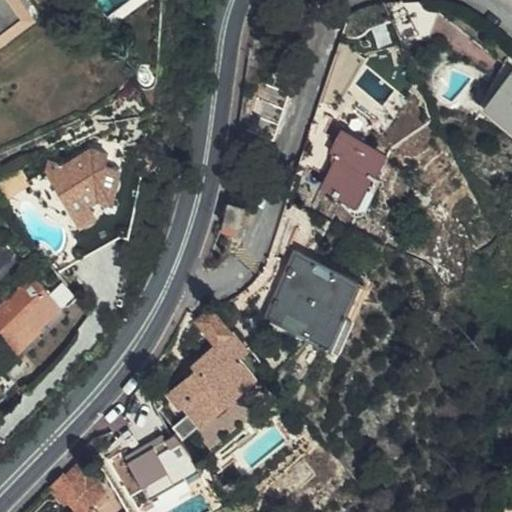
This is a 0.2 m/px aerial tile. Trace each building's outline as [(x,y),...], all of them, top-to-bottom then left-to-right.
[(0,0),(0,55),(47,18),(32,0),(0,0)] [(270,101),(286,107),(294,80),(279,75),(270,101)] [(511,75),(490,104),(511,121),(511,75)] [(342,126),(336,136),(341,139),(347,129),(342,126)] [(341,139),(336,136),(323,130),(305,166),(328,177),(346,186),(364,151),(357,147),(362,137),(347,129),(341,139)] [(346,186),(328,177),(323,186),(341,202),(345,203),(350,203),(356,200),(382,146),(362,137),(357,147),(364,151),(346,186)] [(53,214),(71,203),(84,222),(101,209),(95,200),(102,196),(118,198),(125,167),(112,164),(114,153),(94,150),(71,166),(51,162),(48,172),(31,183),(53,214)] [(0,188),(5,197),(30,180),(19,164),(0,176),(0,188)] [(224,223),(238,226),(244,206),(228,201),(224,223)] [(224,223),(222,230),(235,234),(238,226),(224,223)] [(325,343),(353,279),(299,255),(271,320),(325,343)] [(89,298),(75,281),(57,292),(41,276),(0,314),(0,329),(15,347),(2,359),(12,370),(52,333),(49,330),(73,308),(76,312),(89,298)] [(362,283),(353,279),(325,343),(335,348),(362,283)] [(248,349),(247,349),(212,305),(197,318),(216,344),(194,363),(198,369),(193,373),(170,393),(182,407),(186,404),(201,424),(257,378),(241,358),(248,349)] [(79,316),(76,312),(73,308),(49,330),(52,333),(12,370),(17,375),(21,371),(28,364),(79,316)] [(189,368),(193,373),(198,369),(194,363),(189,368)] [(32,369),(28,364),(21,371),(25,375),(32,369)] [(17,375),(12,370),(6,376),(18,389),(24,383),(17,375)] [(77,460),(63,475),(71,484),(86,471),(77,460)] [(97,511),(89,504),(101,494),(98,485),(86,471),(71,484),(63,475),(49,488),(72,511),(97,511)]
